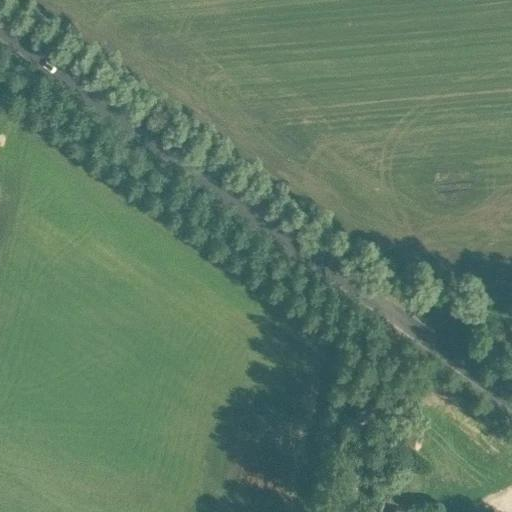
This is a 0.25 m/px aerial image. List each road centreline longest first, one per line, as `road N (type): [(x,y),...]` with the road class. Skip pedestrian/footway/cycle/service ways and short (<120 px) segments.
road 1 (unclassified): [(511,402),(0,27)]
road 2 (track): [(511,322),(419,304),(392,313),(345,511)]
